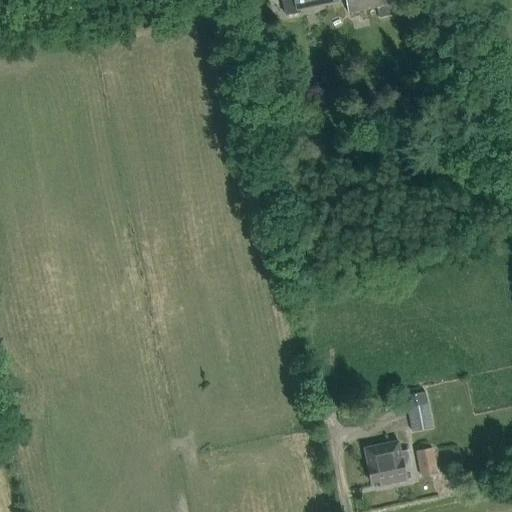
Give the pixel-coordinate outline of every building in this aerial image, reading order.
[(281,0),(285,15),(299,12),(297,5),(309,2),(308,0),(272,0),(273,0),(281,0)] [(346,0),(349,13),(377,7),(380,17),(399,13),(397,3),(381,6),(379,0),(346,0)] [(413,432),(433,428),(428,404),(408,408),(413,432)] [(399,441),(364,449),(371,484),(380,482),(381,486),(407,480),(404,468),(411,466),(408,450),(401,452),(399,441)] [(432,449),(416,452),(421,477),(437,474),(432,449)]
